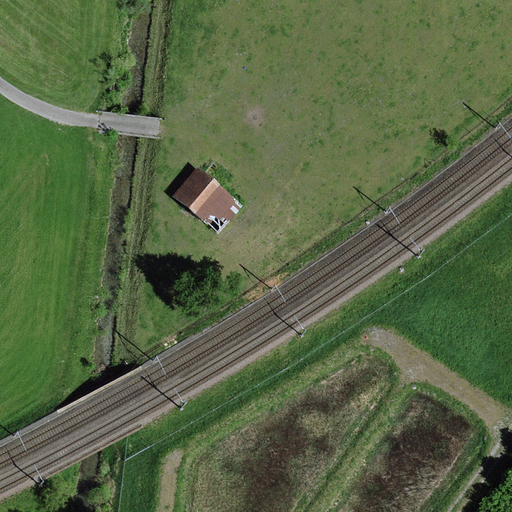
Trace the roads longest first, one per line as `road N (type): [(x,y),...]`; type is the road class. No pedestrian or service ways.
road 1 (track): [(159,129),(56,115),(0,84)]
road 2 (track): [(511,425),(381,339)]
